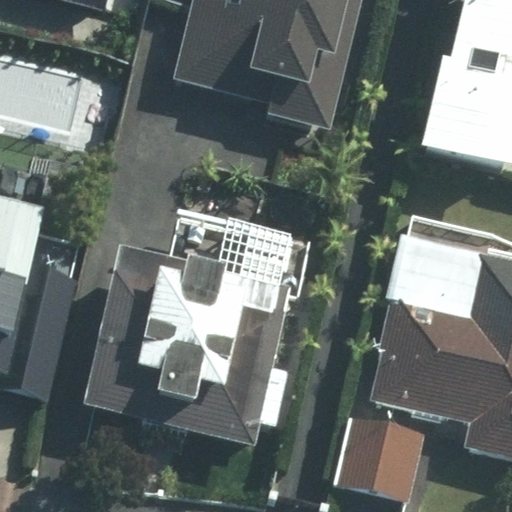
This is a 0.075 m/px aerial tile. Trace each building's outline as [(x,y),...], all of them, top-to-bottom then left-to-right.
[(111,0),(0,0),(104,27),(111,0)] [(193,102),(274,119),(269,139),(325,151),(356,0),(196,0),(176,98),(193,102)] [(511,0),(468,0),(447,95),(436,93),(417,177),(508,197),(511,178),(511,0)] [(0,406),(48,417),(75,300),(30,290),(41,243),(0,232),(0,406)] [(370,422),(469,446),(463,469),(511,480),(511,290),(408,266),(370,422)] [(290,317),(116,280),(82,437),(255,474),(290,317)]
